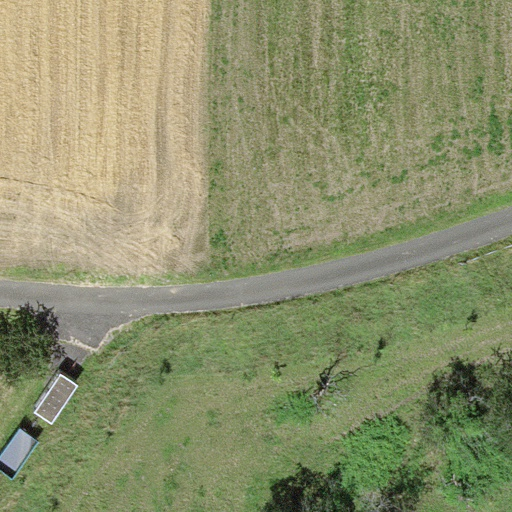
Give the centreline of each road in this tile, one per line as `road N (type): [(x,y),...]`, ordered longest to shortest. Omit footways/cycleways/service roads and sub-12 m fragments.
road 1 (track): [(511,221),(372,267),(229,293),(92,307),(0,299)]
road 2 (track): [(92,307),(62,382),(0,470)]
